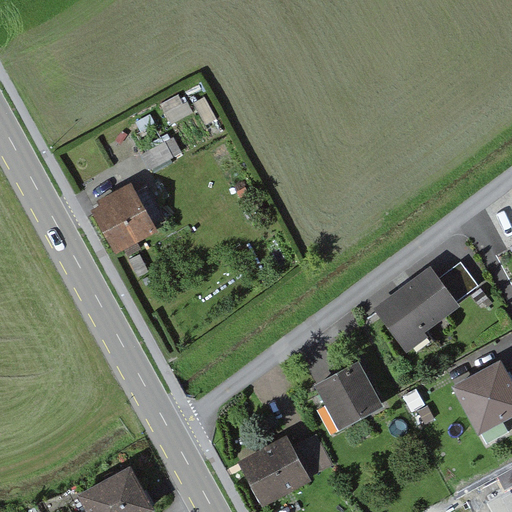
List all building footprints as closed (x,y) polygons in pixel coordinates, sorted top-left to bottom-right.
[(172,139),(142,155),(150,169),(180,153),(172,139)] [(244,183),(235,187),(240,198),(249,194),(244,183)] [(158,232),(132,184),(98,202),(101,206),(92,211),(115,255),(125,250),(128,256),(140,250),(137,244),(158,232)] [(139,256),(129,262),(137,278),(148,272),(139,256)] [(438,279),(429,267),(372,310),(406,354),(427,339),(420,330),(478,287),(459,263),(450,270),(438,279)] [(511,385),(498,360),(450,386),(478,438),(511,419),(511,385)] [(328,379),(313,387),(337,432),(381,408),(356,364),(328,379)] [(287,439),(238,465),(260,506),(333,466),(317,437),(305,443),(293,449),(287,439)] [(152,511),(154,511),(130,467),(78,496),(86,511),(152,511)]
